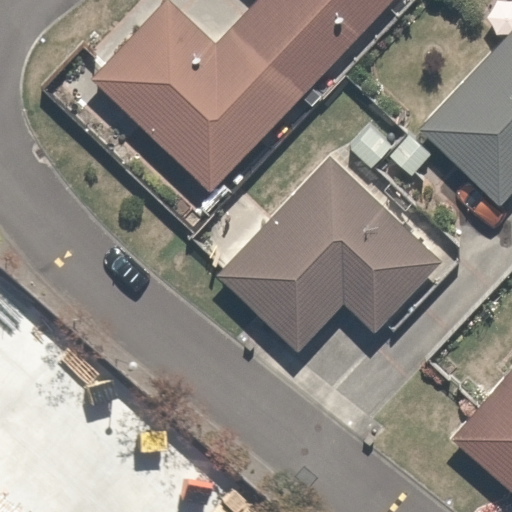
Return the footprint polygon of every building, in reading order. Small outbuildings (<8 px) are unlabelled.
[(165,0),(95,74),(212,183),(310,79),(237,11),(209,41),(165,0)] [(383,0),(249,0),(237,11),(310,79),(383,0)] [(511,8),(417,115),(499,188),(511,173),(511,8)] [(331,139),(211,264),(292,341),(338,294),(378,332),(452,255),(331,139)] [(511,356),(451,425),(511,479),(511,356)]
